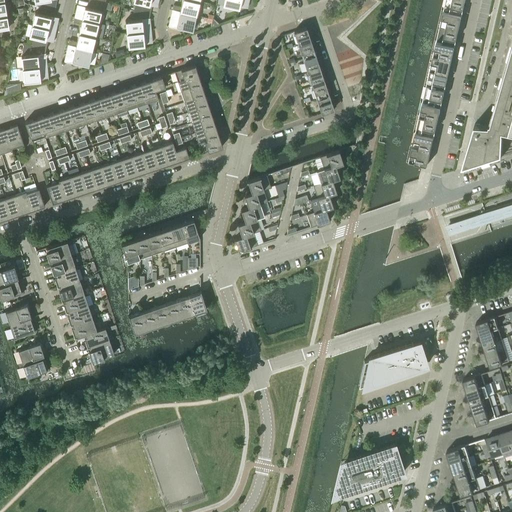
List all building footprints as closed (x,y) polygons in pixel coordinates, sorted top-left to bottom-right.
[(77,4),(75,16),(99,21),(101,9),(104,10),(105,5),(108,6),(109,3),(105,2),(106,1),(99,0),(98,0),(97,8),(77,4)] [(136,1),(134,9),(141,11),(143,3),(158,6),(159,0),(133,0),(134,1),(136,1)] [(172,9),(196,14),(200,0),(197,0),(182,0),(181,6),(174,4),(173,9),(172,9)] [(445,0),(444,10),(462,14),(465,0),(445,0)] [(35,11),(32,23),(56,29),(59,17),(44,13),(45,7),(39,5),(37,12),(35,11)] [(126,20),(127,32),(151,29),(150,17),(139,18),(141,11),(134,9),(132,19),(126,20)] [(196,14),(172,9),(168,26),(182,29),(182,27),(193,29),(196,14)] [(444,10),(440,24),(459,28),(462,14),(444,10)] [(0,35),(1,36),(3,27),(9,26),(7,14),(0,15),(0,35)] [(81,23),(79,32),(95,35),(99,21),(75,16),(74,21),(81,23)] [(213,18),(211,26),(219,23),(213,17),(213,18)] [(32,36),(30,44),(36,46),(38,38),(53,41),(56,29),(32,23),(29,35),(32,36)] [(440,24),(437,40),(455,45),(459,28),(440,24)] [(294,30),(299,44),(311,40),(307,26),(294,30)] [(151,29),(127,32),(129,47),(145,45),(145,43),(153,42),(151,29)] [(68,44),(92,49),(95,35),(79,32),(77,40),(70,39),(68,44)] [(299,44),(303,58),(316,54),(311,40),(299,44)] [(437,40),(433,54),(452,59),(455,45),(437,40)] [(511,43),(489,124),(472,123),(461,168),(511,152),(511,43)] [(21,54),(23,67),(47,64),(46,52),(35,53),(36,46),(30,44),(28,54),(21,54)] [(92,49),(68,44),(64,61),(78,64),(78,61),(89,64),(92,49)] [(303,58),(308,71),(320,67),(316,54),(303,58)] [(433,54),(430,68),(449,73),(452,59),(433,54)] [(47,64),(23,67),(24,82),(41,80),(41,77),(49,77),(47,64)] [(174,71),(178,81),(199,74),(197,69),(195,70),(193,66),(196,65),(195,64),(174,71)] [(308,71),(312,85),(325,81),(320,67),(308,71)] [(430,68),(426,85),(445,89),(449,73),(430,68)] [(178,81),(181,91),(202,84),(200,79),(198,80),(196,75),(199,75),(199,74),(178,81)] [(361,74),(345,77),(347,86),(363,82),(361,74)] [(162,75),(152,78),(152,79),(155,88),(165,85),(162,75)] [(146,80),(141,82),(148,103),(159,99),(155,88),(152,79),(152,78),(150,79),(151,81),(147,83),(146,80)] [(312,85),(317,98),(329,94),(325,81),(312,85)] [(136,83),(131,85),(138,106),(148,103),(141,82),(140,82),(141,85),(137,86),(136,83)] [(181,91),(185,101),(206,94),(204,89),(201,90),(200,86),(202,85),(202,84),(181,91)] [(125,87),(121,89),(128,109),(138,106),(131,85),(130,85),(131,88),(126,89),(125,87)] [(426,85),(423,101),(441,105),(445,89),(426,85)] [(115,90),(110,92),(117,113),(128,109),(121,89),(120,89),(120,91),(116,93),(115,90)] [(105,94),(100,95),(107,116),(117,113),(110,92),(109,92),(110,95),(106,96),(105,94)] [(185,101),(188,111),(209,104),(207,99),(205,100),(203,96),(206,95),(206,94),(185,101)] [(329,94),(317,98),(321,112),(334,108),(329,94)] [(95,97),(90,99),(97,120),(107,116),(100,95),(99,96),(100,98),(96,100),(95,97)] [(84,101),(79,102),(86,123),(97,120),(90,99),(89,99),(90,102),(85,103),(84,101)] [(423,101),(419,115),(438,119),(441,105),(423,101)] [(74,104),(69,106),(76,127),(86,123),(79,102),(78,103),(79,105),(75,107),(74,104)] [(188,111),(192,122),(212,115),(211,110),(208,111),(207,106),(209,105),(209,104),(188,111)] [(64,108),(59,109),(66,130),(76,127),(69,106),(68,106),(69,109),(65,110),(64,108)] [(54,111),(49,113),(56,134),(66,130),(59,109),(58,110),(59,112),(54,114),(54,111)] [(43,114),(38,116),(45,137),(56,134),(49,113),(48,113),(49,116),(44,117),(43,114)] [(192,122),(195,132),(216,125),(214,120),(212,121),(210,116),(213,115),(212,115),(192,122)] [(419,115),(416,132),(434,136),(438,119),(419,115)] [(45,137),(38,116),(37,116),(38,119),(34,120),(33,118),(25,121),(32,140),(44,136),(45,137)] [(5,127),(4,128),(11,148),(12,148),(11,147),(24,143),(17,123),(9,126),(10,128),(6,130),(5,127)] [(195,132),(198,142),(219,135),(218,130),(215,131),(214,127),(216,126),(216,125),(195,132)] [(0,149),(1,152),(11,148),(4,128),(0,128),(0,131),(0,132),(0,131),(0,149)] [(416,132),(412,146),(431,150),(434,136),(416,132)] [(219,135),(198,142),(202,152),(223,145),(221,140),(218,141),(217,137),(220,136),(219,135)] [(173,141),(162,145),(169,164),(173,162),(173,159),(177,158),(178,160),(180,160),(180,159),(179,159),(176,150),(173,141)] [(162,145),(152,148),(158,167),(163,165),(162,163),(167,161),(167,164),(169,164),(162,145)] [(186,146),(176,150),(179,159),(180,159),(180,160),(189,157),(186,146)] [(431,150),(412,146),(409,160),(422,163),(427,164),(431,150)] [(152,148),(142,151),(148,170),(153,169),(152,166),(156,165),(157,167),(158,167),(152,148)] [(316,170),(317,170),(343,162),(339,149),(320,155),(324,167),(316,170)] [(142,151),(131,155),(138,174),(143,172),(142,170),(146,168),(147,171),(148,170),(142,151)] [(131,155),(121,158),(127,177),(132,176),(132,173),(136,172),(137,174),(138,174),(131,155)] [(16,163),(11,164),(13,170),(22,167),(19,158),(15,160),(16,163)] [(121,158),(111,162),(117,181),(122,179),(121,177),(126,175),(127,178),(127,177),(121,158)] [(111,162),(100,165),(107,184),(112,183),(111,180),(115,179),(116,181),(117,181),(111,162)] [(313,184),(313,185),(340,176),(336,164),(343,162),(317,170),(320,182),(313,184)] [(100,165),(90,169),(97,188),(102,186),(101,183),(105,182),(106,185),(107,184),(100,165)] [(90,169),(80,172),(86,191),(91,189),(90,187),(95,185),(96,188),(97,188),(90,169)] [(80,172),(70,176),(76,195),(81,193),(80,190),(85,189),(85,191),(86,191),(80,172)] [(244,194),(271,186),(267,173),(248,180),(252,192),(244,194)] [(70,176),(59,179),(66,198),(71,196),(70,194),(74,192),(75,195),(76,195),(70,176)] [(310,199),(337,190),(333,179),(340,176),(313,185),(317,196),(310,199)] [(66,198),(59,179),(59,181),(47,185),(53,202),(61,200),(60,197),(64,196),(65,198),(66,198)] [(274,185),(276,191),(286,187),(288,180),(274,185)] [(241,209),(268,200),(264,189),(271,186),(244,194),(248,206),(241,209)] [(26,190),(25,190),(32,209),(33,209),(32,206),(36,205),(37,208),(45,205),(39,187),(26,191),(26,190)] [(25,190),(15,194),(21,213),(22,212),(21,210),(26,208),(27,211),(32,209),(25,190)] [(307,213),(333,205),(329,193),(337,191),(337,190),(310,199),(314,211),(307,213)] [(15,194),(5,197),(11,216),(12,216),(11,213),(16,212),(16,214),(21,213),(15,194)] [(309,200),(308,200),(307,194),(295,198),(293,205),(309,200)] [(5,197),(0,198),(0,217),(1,219),(2,219),(1,217),(5,215),(6,218),(11,216),(5,197)] [(238,223),(264,215),(260,203),(268,200),(241,209),(245,220),(238,223)] [(333,205),(307,213),(311,226),(330,220),(326,208),(333,205)] [(234,237),(234,238),(261,229),(257,217),(264,215),(238,223),(242,235),(234,237)] [(481,220),(480,217),(478,215),(476,215),(449,224),(448,225),(448,227),(449,231),(450,232),(452,232),(479,223),(481,222),(481,220)] [(194,218),(181,222),(188,242),(200,238),(194,218)] [(181,222),(169,226),(176,246),(188,242),(181,222)] [(169,226),(157,230),(164,250),(176,246),(169,226)] [(261,229),(234,238),(239,250),(258,244),(254,232),(261,229)] [(157,230),(146,234),(152,254),(164,250),(157,230)] [(146,234),(134,238),(140,258),(152,254),(146,234)] [(140,258),(134,238),(121,243),(128,262),(140,258)] [(46,247),(51,260),(71,253),(68,244),(72,243),(71,239),(46,247)] [(51,260),(55,273),(76,266),(72,257),(77,255),(75,252),(71,254),(71,253),(51,260)] [(0,269),(0,283),(17,278),(13,265),(12,265),(0,269)] [(55,273),(59,286),(80,279),(77,269),(81,268),(80,265),(76,266),(55,273)] [(138,286),(138,275),(128,275),(128,289),(138,286)] [(17,278),(0,283),(0,294),(1,298),(16,293),(16,294),(23,292),(23,291),(20,283),(21,283),(20,282),(19,283),(17,278)] [(59,286),(64,298),(84,291),(81,282),(85,281),(84,278),(80,279),(59,286)] [(200,290),(188,294),(194,312),(207,307),(201,290),(200,289),(200,290)] [(64,298),(68,311),(88,304),(85,295),(89,293),(88,290),(84,292),(84,291),(64,298)] [(188,294),(177,298),(182,316),(194,312),(188,294)] [(177,298),(165,302),(170,320),(182,316),(177,298)] [(165,302),(153,306),(158,324),(170,320),(165,302)] [(5,310),(10,324),(30,317),(26,303),(25,304),(5,310)] [(68,311),(72,324),(92,317),(89,308),(93,306),(92,303),(88,304),(68,311)] [(153,306),(141,310),(146,328),(158,324),(153,306)] [(146,328),(141,310),(129,314),(129,313),(128,313),(134,332),(146,328)] [(476,321),(480,333),(498,327),(495,315),(476,321)] [(72,324),(76,337),(109,325),(97,329),(94,320),(98,319),(97,316),(92,317),(72,324)] [(30,317),(10,324),(14,337),(29,332),(29,333),(36,330),(36,329),(36,330),(33,321),(34,321),(33,321),(32,321),(30,317)] [(85,334),(89,346),(110,339),(107,330),(110,329),(109,325),(76,337),(85,334)] [(480,333),(483,343),(502,337),(498,327),(480,333)] [(483,343),(487,354),(505,348),(502,337),(483,343)] [(110,339),(89,346),(94,359),(114,353),(111,343),(115,341),(114,338),(110,340),(110,339)] [(364,359),(358,385),(361,384),(371,381),(371,383),(373,382),(421,367),(420,365),(427,363),(420,341),(413,343),(413,342),(370,355),(371,357),(364,359)] [(18,349),(23,362),(43,355),(39,342),(38,342),(18,349)] [(505,348),(487,354),(490,366),(509,360),(505,348)] [(43,355),(23,362),(27,375),(42,370),(42,371),(49,369),(49,368),(46,360),(46,359),(45,359),(43,355)] [(463,378),(466,389),(485,383),(482,372),(463,378)] [(466,389),(470,400),(489,394),(485,383),(466,389)] [(470,400),(473,411),(492,405),(489,394),(470,400)] [(492,405),(473,411),(477,423),(496,417),(492,405)] [(505,457),(511,454),(511,446),(507,430),(497,433),(503,451),(505,457)] [(503,451),(497,433),(487,437),(493,454),(503,451)] [(375,454),(367,452),(349,458),(350,459),(344,461),(337,491),(344,489),(345,490),(399,473),(398,473),(400,464),(401,464),(394,443),(376,449),(375,454)] [(446,449),(450,461),(469,455),(465,443),(446,449)] [(450,461),(453,472),(472,466),(469,455),(450,461)] [(453,472),(457,483),(476,477),(472,466),(453,472)] [(476,477),(457,483),(461,494),(479,488),(476,477)] [(493,487),(494,492),(495,492),(496,496),(502,494),(499,485),(493,487)] [(433,506),(435,511),(454,511),(456,511),(452,500),(433,506)]
